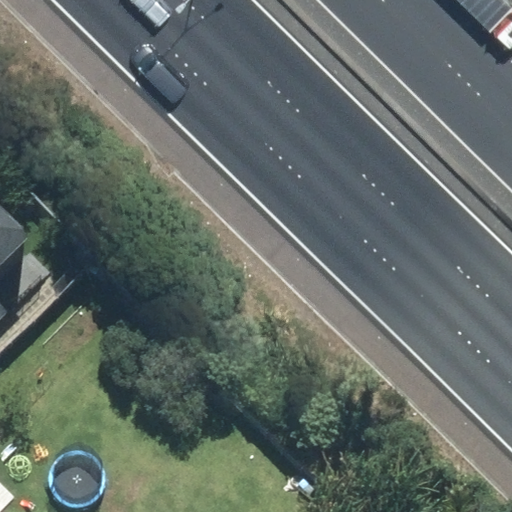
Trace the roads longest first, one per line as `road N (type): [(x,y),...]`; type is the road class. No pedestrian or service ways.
road 1 (motorway): [(511,321),(185,0)]
road 2 (motorway): [(385,0),(511,124)]
